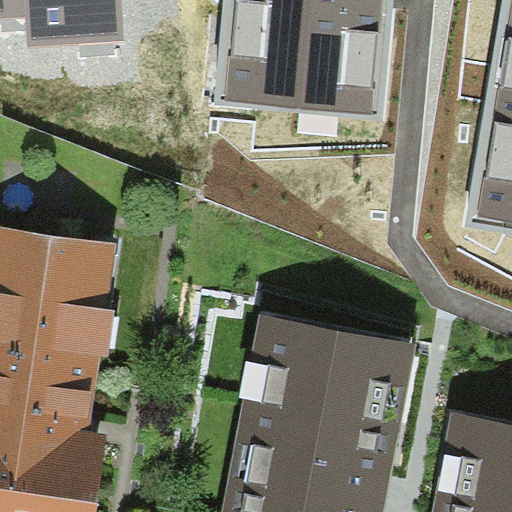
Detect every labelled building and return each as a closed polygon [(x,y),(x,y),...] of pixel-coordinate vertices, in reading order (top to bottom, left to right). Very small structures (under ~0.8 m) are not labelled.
[(0,0),(0,15),(27,14),(25,0),(0,0)] [(25,0),(27,14),(29,46),(126,39),(123,0),(25,0)] [(393,0),(223,0),(213,99),(382,116),(393,0)] [(511,0),(503,0),(465,218),(511,225),(511,0)] [(118,252),(0,234),(0,511),(95,511),(107,441),(90,439),(92,426),(102,362),(109,363),(116,319),(109,317),(118,252)] [(223,511),(388,511),(390,503),(420,350),(261,319),(223,511)] [(511,511),(511,428),(455,420),(438,511),(511,511)]
